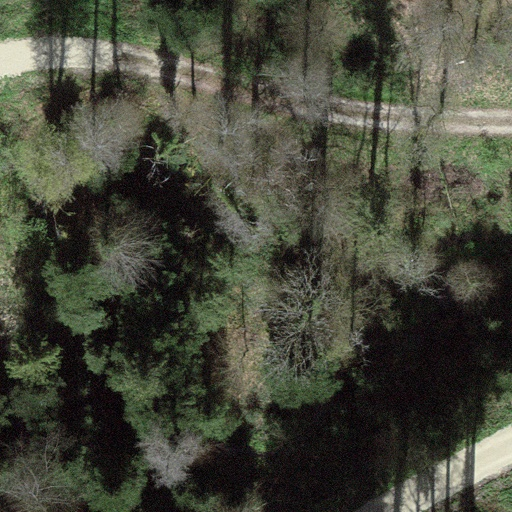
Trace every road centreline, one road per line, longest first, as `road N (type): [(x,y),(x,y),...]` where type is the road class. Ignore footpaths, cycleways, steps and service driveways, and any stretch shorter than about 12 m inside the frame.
road 1 (track): [(511,115),(249,90),(101,52),(0,57)]
road 2 (track): [(398,511),(511,437)]
